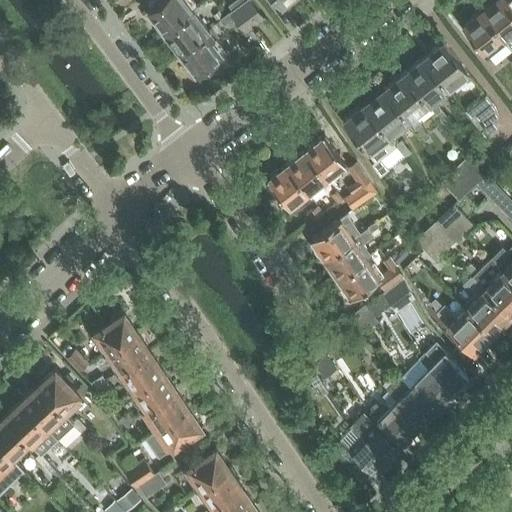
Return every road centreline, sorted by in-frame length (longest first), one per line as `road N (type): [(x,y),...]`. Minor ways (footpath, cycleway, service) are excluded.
road 1 (residential): [(327,511),(126,219)]
road 2 (residential): [(190,156),(388,0)]
road 3 (residential): [(190,156),(311,332)]
road 4 (residential): [(190,156),(70,0)]
road 5 (residential): [(0,335),(126,219)]
road 6 (residential): [(511,400),(399,511)]
road 7 (residential): [(50,120),(126,219)]
